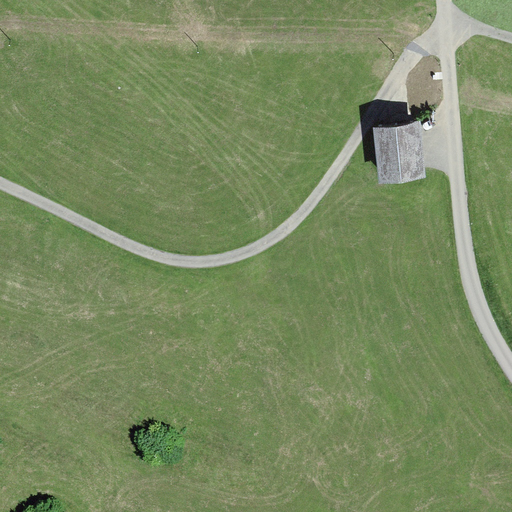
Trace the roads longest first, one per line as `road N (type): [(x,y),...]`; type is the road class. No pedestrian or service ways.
road 1 (track): [(445,29),(405,66),(290,231),(245,257),(206,264),(165,259),(0,181)]
road 2 (unclassified): [(443,0),(470,282),(511,368)]
